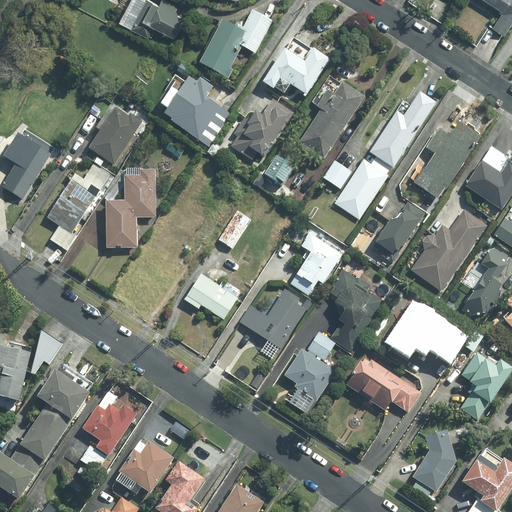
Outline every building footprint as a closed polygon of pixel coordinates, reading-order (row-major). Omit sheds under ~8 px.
[(155,0),(145,0),(131,27),(149,37),(155,25),(175,37),(186,17),(179,13),(177,9),(178,5),(169,0),(161,0),(160,2),(155,0)] [(511,0),(483,0),(503,12),(493,27),(505,34),(511,23),(511,0)] [(236,24),(224,18),(201,62),(226,76),(243,46),(256,53),(274,20),(254,10),(247,23),(243,21),(237,22),(236,24)] [(306,61),(286,48),(264,82),(275,89),(282,78),(308,95),(331,58),(315,47),(306,61)] [(183,60),(176,70),(187,77),(194,68),(183,60)] [(229,97),(201,77),(186,100),(178,94),(165,113),(173,118),(172,120),(200,140),(229,97)] [(366,96),(344,81),(335,94),(329,89),(317,106),(322,109),(300,142),(325,159),(366,96)] [(438,102),(422,92),(405,115),(398,111),(371,152),(395,168),(438,102)] [(295,112),(274,99),(264,114),(257,110),(251,120),(246,117),(234,134),(238,136),(231,146),(253,160),(258,153),(265,157),(275,143),(274,143),(282,130),(283,131),(295,112)] [(129,115),(117,107),(89,148),(115,165),(143,121),(131,113),(129,115)] [(483,136),(461,121),(452,135),(440,128),(427,148),(436,153),(426,168),(425,167),(415,183),(439,198),(446,188),(448,189),(483,136)] [(52,154),(19,133),(15,139),(4,133),(0,140),(0,153),(16,164),(2,187),(24,200),(52,154)] [(499,171),(509,156),(492,145),(465,186),(503,211),(511,196),(511,162),(503,173),(499,171)] [(296,167),(278,155),(266,174),(284,186),(296,167)] [(389,176),(364,159),(335,204),(360,220),(389,176)] [(353,172),(336,161),(324,178),(341,189),(353,172)] [(157,218),(157,169),(141,169),(141,175),(125,175),(125,200),(107,200),(107,248),(138,248),(138,218),(157,218)] [(269,178),(261,173),(253,183),(260,189),(269,178)] [(88,188),(73,178),(47,218),(60,226),(51,240),(63,248),(101,189),(92,183),(88,188)] [(426,213),(409,202),(398,219),(392,220),(374,246),(384,253),(382,256),(394,263),(404,247),(405,247),(423,220),(423,219),(426,213)] [(173,278),(194,249),(203,255),(216,238),(214,236),(228,217),(218,209),(197,239),(167,218),(153,246),(167,256),(159,267),(173,278)] [(488,226),(465,209),(451,230),(444,225),(436,235),(435,234),(428,236),(424,242),(425,249),(426,250),(411,270),(442,291),(488,226)] [(252,220),(238,210),(219,239),(233,249),(252,220)] [(511,221),(506,218),(495,235),(511,246),(511,221)] [(343,255),(311,233),(302,247),(312,253),(291,284),(310,296),(319,281),(324,284),(343,255)] [(509,265),(510,258),(496,248),(492,250),(483,264),(491,269),(463,310),(471,316),(489,313),(494,304),(496,305),(500,298),(499,295),(502,292),(501,289),(504,285),(498,281),(509,265)] [(368,290),(371,286),(358,278),(344,270),(333,285),(336,287),(332,293),(340,298),(337,302),(346,308),(346,312),(340,320),(342,321),(331,338),(351,352),(385,301),(368,290)] [(239,298),(203,274),(188,296),(225,320),(239,298)] [(301,299),(286,289),(268,316),(251,306),(240,322),(282,349),(307,310),(308,311),(314,302),(308,298),(302,307),(297,304),(301,299)] [(422,309),(421,310),(414,305),(408,314),(410,315),(392,342),(408,353),(415,343),(423,349),(428,341),(436,346),(434,348),(452,359),(466,338),(422,309)] [(62,345),(39,330),(29,346),(40,353),(30,368),(38,373),(45,362),(49,365),(62,345)] [(337,343),(320,332),(309,349),(325,360),(337,343)] [(0,396),(20,402),(32,353),(0,344),(0,377),(2,378),(0,386),(0,396)] [(338,372),(303,349),(285,376),(297,384),(296,387),(318,401),(338,372)] [(498,366),(478,352),(462,375),(472,382),(474,385),(469,392),(471,394),(461,409),(479,421),(491,403),(492,404),(511,374),(511,365),(503,360),(498,366)] [(409,413),(422,393),(373,359),(369,365),(362,362),(347,385),(387,411),(393,402),(409,413)] [(38,397),(48,404),(73,420),(91,393),(56,370),(38,397)] [(48,404),(20,445),(46,462),(73,420),(48,404)] [(138,414),(124,405),(120,410),(110,404),(105,410),(99,405),(83,429),(101,441),(97,448),(110,456),(138,414)] [(458,461),(449,430),(426,436),(430,451),(413,477),(418,480),(413,488),(428,497),(433,489),(438,492),(458,461)] [(175,458),(150,441),(142,453),(135,449),(120,473),(121,474),(116,481),(137,495),(143,487),(152,493),(175,458)] [(0,486),(20,500),(46,462),(20,445),(11,459),(0,451),(0,486)] [(108,457),(90,446),(81,460),(98,471),(108,457)] [(511,492),(511,462),(506,458),(497,472),(479,460),(464,482),(481,494),(468,511),(501,511),(500,511),(511,492)] [(206,479),(179,461),(166,480),(172,485),(156,509),(160,511),(198,511),(200,510),(190,503),(206,479)] [(46,465),(37,480),(49,488),(59,474),(46,465)] [(89,472),(82,467),(78,472),(86,477),(89,472)] [(259,511),(265,503),(238,484),(219,511),(259,511)] [(136,511),(139,508),(122,497),(112,511),(111,511),(106,509),(103,511),(136,511)] [(0,501),(0,511),(12,511),(13,511),(0,501)] [(43,511),(40,510),(38,511),(65,511),(50,502),(43,511)]
